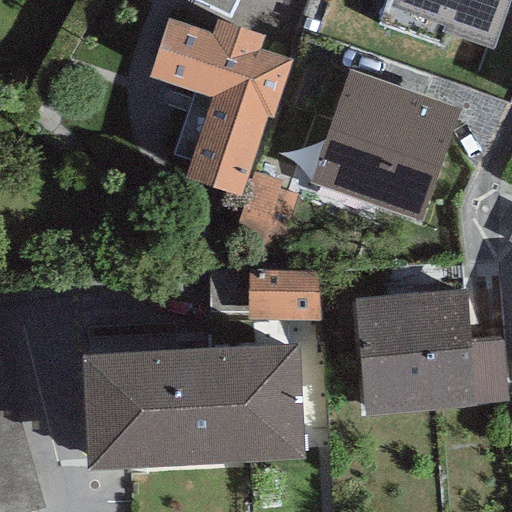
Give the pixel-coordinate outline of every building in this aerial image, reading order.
[(235,0),(196,0),(228,15),(235,0)] [(391,0),(443,18),(441,25),(493,43),(508,0),(391,0)] [(210,28),(167,14),(148,72),(213,93),(188,171),(241,188),(265,111),(273,114),(292,56),(261,46),(266,29),(215,13),(210,28)] [(460,105),(348,66),(309,178),(420,217),(460,105)] [(281,178),(251,170),(231,238),(278,252),(296,192),(278,187),(281,178)] [(463,286),(353,295),(363,411),(505,400),(500,339),(467,341),(463,286)] [(326,306),(281,305),(280,330),(326,331),(326,306)] [(294,336),(83,342),(86,456),(298,450),(294,336)]
